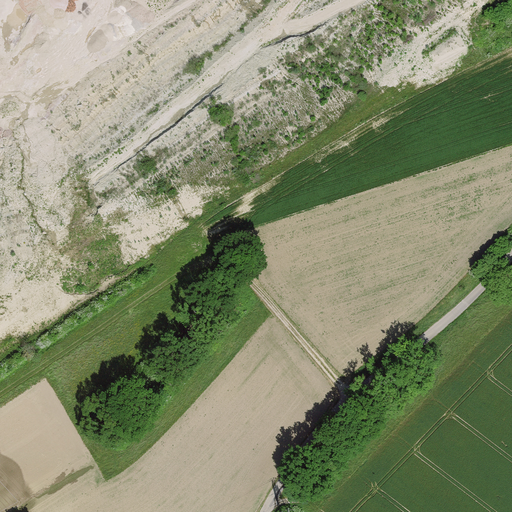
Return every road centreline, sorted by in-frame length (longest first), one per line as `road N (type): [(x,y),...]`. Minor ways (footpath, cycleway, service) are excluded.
road 1 (track): [(352,400),(221,249),(0,395)]
road 2 (unclassified): [(511,254),(301,441),(266,511)]
